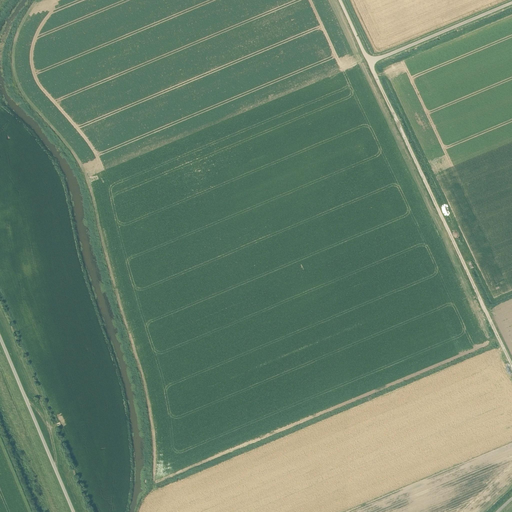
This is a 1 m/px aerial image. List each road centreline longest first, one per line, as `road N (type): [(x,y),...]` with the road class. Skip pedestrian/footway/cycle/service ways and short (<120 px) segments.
road 1 (track): [(511,367),(374,74)]
road 2 (unclassified): [(73,511),(0,338)]
road 3 (unclassified): [(369,62),(511,3)]
